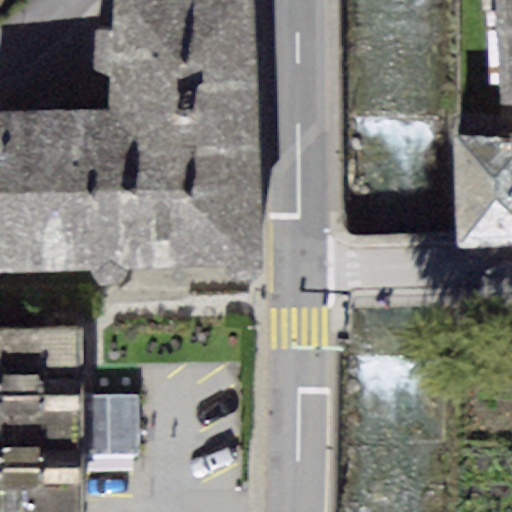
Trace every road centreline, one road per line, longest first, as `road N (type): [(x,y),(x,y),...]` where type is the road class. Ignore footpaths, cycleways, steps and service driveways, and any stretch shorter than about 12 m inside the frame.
road 1 (primary): [(300,271),(298,0)]
road 2 (primary): [(296,511),(300,271)]
road 3 (residential): [(481,266),(300,271)]
